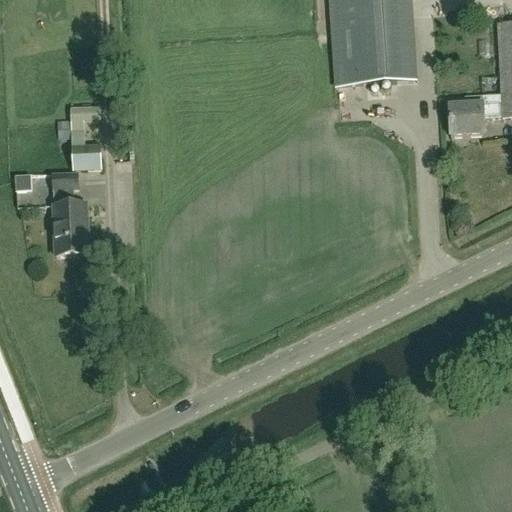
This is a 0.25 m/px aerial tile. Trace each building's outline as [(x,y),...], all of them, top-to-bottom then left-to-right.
[(329,0),(335,92),(418,87),(411,0),(329,0)] [(503,123),(511,122),(511,27),(499,28),(502,100),(466,101),(466,108),(449,109),(451,141),(485,140),(484,122),(503,122),(503,123)] [(70,113),(71,134),(71,149),(84,148),(83,133),(83,126),(100,125),(100,111),(70,113)] [(73,151),(74,175),(102,174),(101,150),(73,151)] [(78,178),(74,178),(53,179),(55,210),(54,210),(56,261),(88,259),(86,209),(74,209),(73,194),(79,194),(78,178)]
